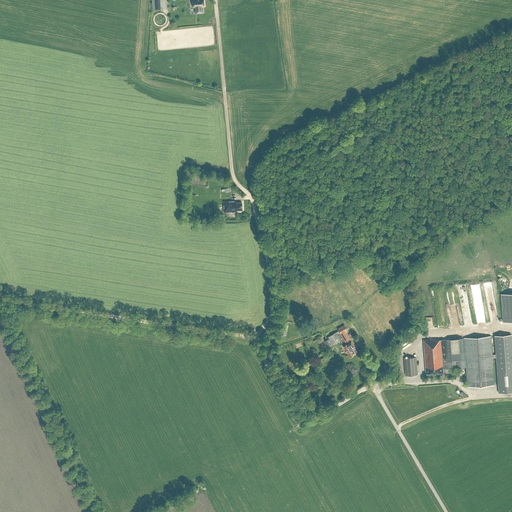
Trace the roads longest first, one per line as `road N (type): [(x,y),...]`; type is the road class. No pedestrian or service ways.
road 1 (unclassified): [(253,339),(269,315),(272,288),(253,200),(231,168),(215,0)]
road 2 (unclassified): [(446,511),(372,385),(301,423),(253,339)]
road 3 (unclassified): [(253,339),(0,299)]
